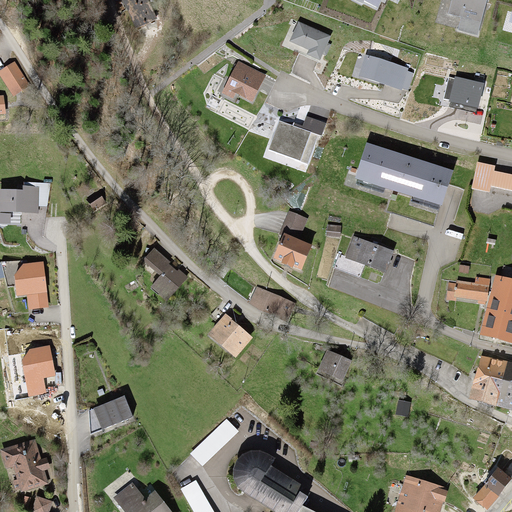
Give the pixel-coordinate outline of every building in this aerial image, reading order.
[(154,19),(145,0),(121,0),(134,28),(154,19)] [(391,0),(397,3),(398,0),(352,0),(374,11),(378,0),(391,0)] [(479,35),(488,3),(476,0),(450,0),(446,15),(461,19),(458,29),(479,35)] [(313,62),(326,39),(296,23),(283,46),(313,62)] [(405,77),(407,70),(360,56),(354,76),(401,90),(405,77)] [(252,104),(265,79),(233,62),(220,88),(252,104)] [(28,84),(14,63),(0,71),(0,73),(13,94),(28,84)] [(477,109),(483,84),(455,77),(454,81),(450,80),(446,97),(450,98),(449,102),(477,109)] [(311,168),(326,126),(304,118),(300,130),(278,123),(267,153),(311,168)] [(441,208),(452,174),(368,147),(357,181),(441,208)] [(490,189),(511,192),(511,176),(493,173),(494,168),(477,165),(472,190),(489,193),(490,189)] [(32,188),(0,188),(0,211),(32,211),(32,188)] [(88,201),(94,210),(105,203),(99,193),(88,201)] [(307,222),(290,214),(270,258),(299,271),(310,246),(298,241),(307,222)] [(340,229),(326,227),(325,239),(339,240),(340,229)] [(392,252),(359,240),(351,261),(384,273),(392,252)] [(451,243),(443,242),(442,255),(450,256),(451,243)] [(152,286),(167,298),(185,276),(154,250),(146,260),(163,274),(152,286)] [(33,306),(51,305),(47,264),(9,267),(12,294),(32,292),(33,306)] [(455,283),(454,287),(446,286),(445,299),(456,300),(456,299),(489,303),(480,335),(511,342),(511,282),(495,278),(494,282),(474,280),(474,285),(455,283)] [(255,289),(249,304),(287,319),(294,305),(255,289)] [(251,338),(224,316),(208,336),(235,358),(251,338)] [(58,386),(54,347),(22,351),(27,389),(58,386)] [(328,349),(319,371),(344,381),(353,359),(328,349)] [(511,364),(479,357),(470,397),(511,405),(511,364)] [(119,395),(86,409),(95,429),(127,416),(119,395)] [(398,400),(396,412),(408,414),(410,403),(398,400)] [(499,439),(490,437),(487,447),(496,450),(499,439)] [(35,438),(1,451),(16,494),(51,482),(35,438)] [(260,504),(273,511),(295,511),(307,494),(267,468),(272,461),(257,451),(249,450),(244,452),(237,456),(230,465),(229,471),(233,482),(242,488),(262,501),(260,504)] [(357,469),(354,479),(367,483),(370,473),(357,469)] [(496,469),(471,500),(485,511),(510,480),(496,469)] [(406,477),(395,511),(440,511),(448,489),(406,477)] [(129,484),(112,498),(123,511),(169,511),(153,491),(142,500),(129,484)] [(34,498),(30,511),(45,511),(49,502),(34,498)]
